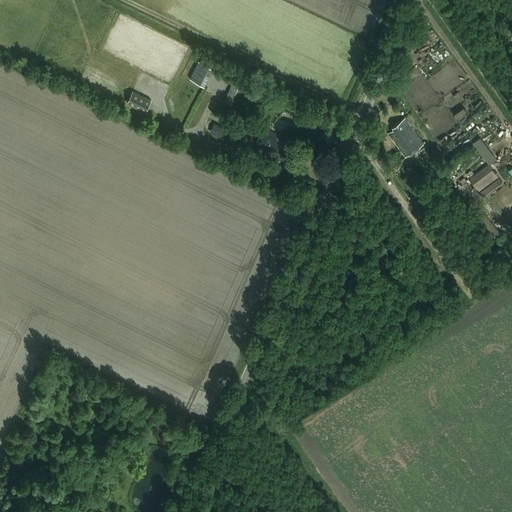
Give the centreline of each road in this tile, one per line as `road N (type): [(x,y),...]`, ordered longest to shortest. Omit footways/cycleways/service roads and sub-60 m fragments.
road 1 (unclassified): [(186,511),(413,0)]
road 2 (unknown): [(361,116),(120,0)]
road 3 (unknown): [(351,141),(471,300)]
